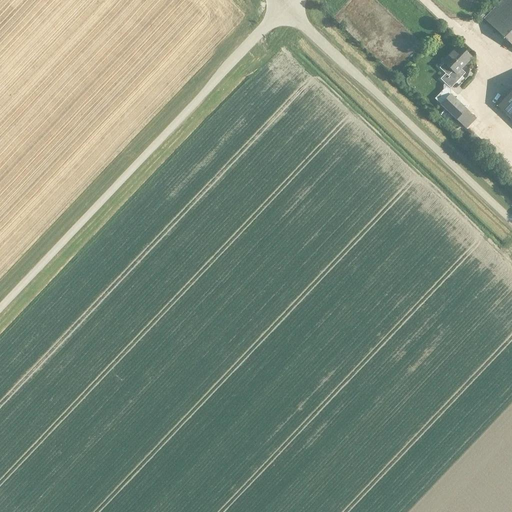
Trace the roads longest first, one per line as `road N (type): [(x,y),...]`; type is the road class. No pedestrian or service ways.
road 1 (unclassified): [(0,306),(289,1)]
road 2 (unclassified): [(511,212),(289,1)]
road 3 (unknown): [(416,0),(485,61),(486,120),(511,145)]
